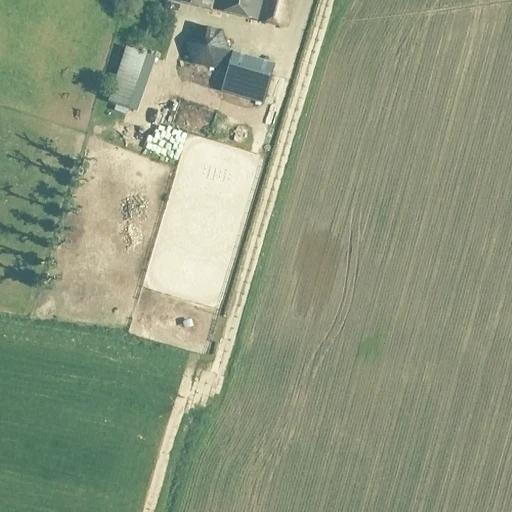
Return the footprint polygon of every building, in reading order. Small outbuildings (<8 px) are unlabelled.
[(291,0),(176,0),(285,27),(291,0)] [(228,29),(206,20),(186,34),(191,57),(211,66),(229,52),(228,29)] [(128,47),(109,102),(129,108),(148,52),(128,47)] [(234,53),(223,91),(260,102),(272,64),(234,53)] [(218,116),(222,95),(189,89),(186,110),(218,116)]
